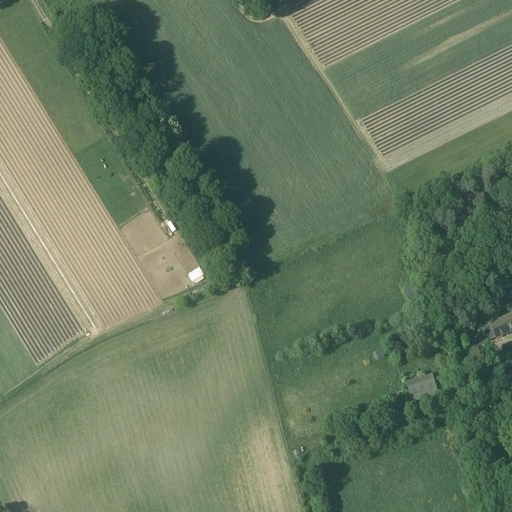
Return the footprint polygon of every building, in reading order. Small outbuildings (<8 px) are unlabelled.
[(419,290),(409,292),(412,307),(422,305),(419,290)] [(511,317),(491,327),(496,338),(511,330),(511,317)] [(491,327),(478,332),(483,344),(496,338),(491,327)] [(386,358),(378,360),(380,367),(388,365),(386,358)] [(432,376),(407,384),(409,389),(433,382),(432,376)] [(433,382),(409,389),(413,403),(437,395),(433,382)]
